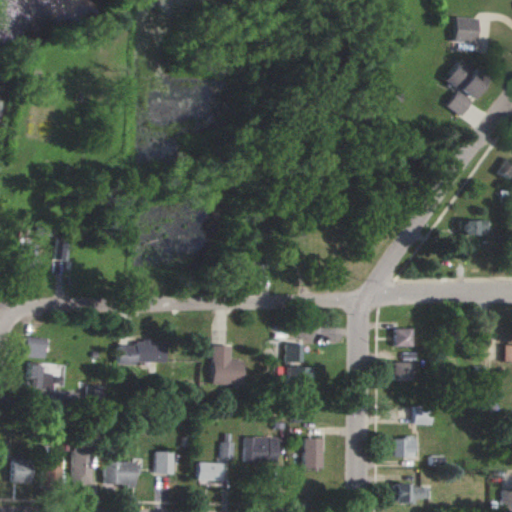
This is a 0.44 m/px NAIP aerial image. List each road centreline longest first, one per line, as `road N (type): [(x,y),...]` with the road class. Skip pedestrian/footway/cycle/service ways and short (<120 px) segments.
road 1 (residential): [(12,323),(36,309),(511,293)]
road 2 (tertiary): [(362,511),(365,312),(511,103)]
